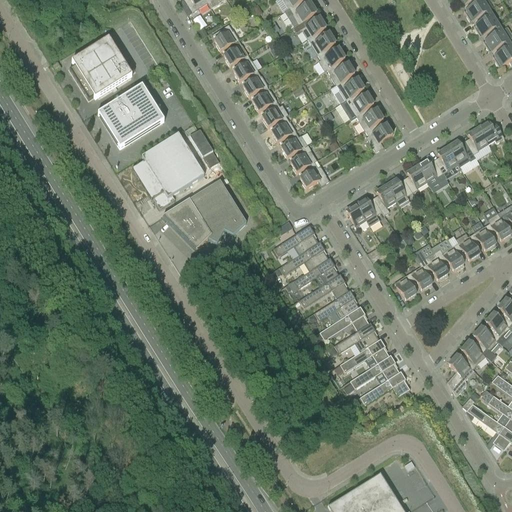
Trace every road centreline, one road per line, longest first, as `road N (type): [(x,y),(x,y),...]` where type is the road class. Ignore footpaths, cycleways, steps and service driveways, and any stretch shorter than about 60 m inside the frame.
road 1 (unclassified): [(454,511),(406,442),(391,443),(324,485),(297,486),(0,14)]
road 2 (primary): [(266,511),(0,92)]
road 3 (primary): [(0,130),(236,511)]
road 4 (residential): [(161,0),(292,212),(319,208)]
road 5 (residential): [(419,145),(330,0)]
road 6 (residential): [(511,488),(496,489),(486,479),(421,374)]
road 7 (residential): [(395,331),(319,208)]
road 8 (residential): [(421,374),(511,269)]
road 9 (residential): [(395,331),(511,262)]
